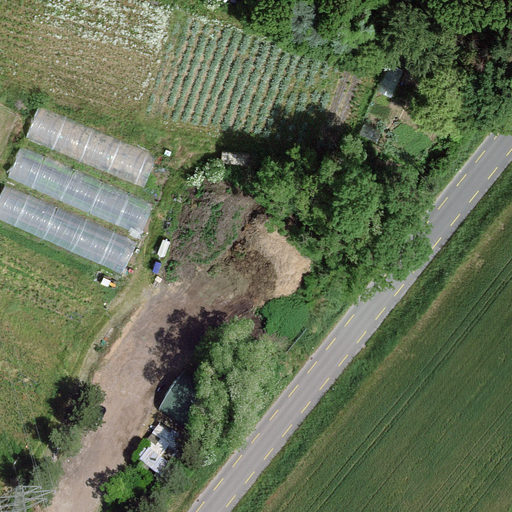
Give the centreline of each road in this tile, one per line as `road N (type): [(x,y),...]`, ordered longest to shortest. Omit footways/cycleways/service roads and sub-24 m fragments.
road 1 (tertiary): [(511,139),(215,511)]
road 2 (track): [(81,511),(152,389),(161,340)]
